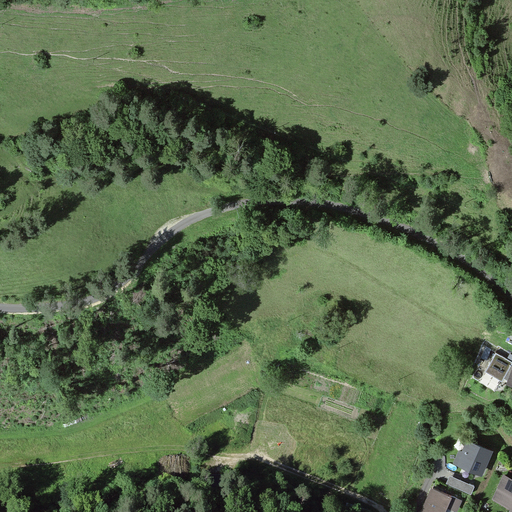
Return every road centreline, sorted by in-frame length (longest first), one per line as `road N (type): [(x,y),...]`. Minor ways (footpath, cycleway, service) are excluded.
road 1 (unclassified): [(511,292),(407,230),(290,200),(234,204),(196,218),(110,291),(80,306),(0,308)]
road 2 (track): [(0,465),(153,449),(245,457),(328,482),(382,511)]
